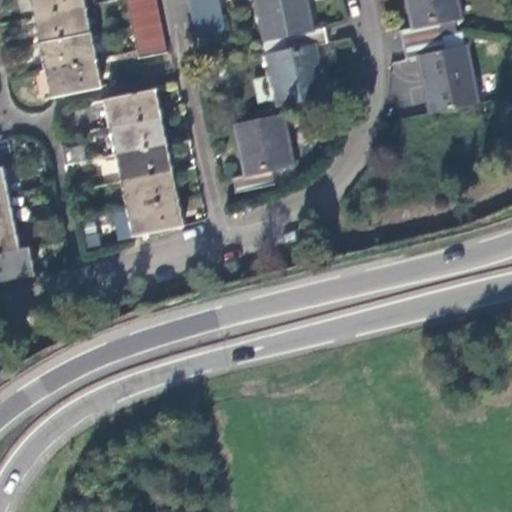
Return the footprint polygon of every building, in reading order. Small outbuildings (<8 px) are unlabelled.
[(80,0),(25,0),(28,14),(81,4),(80,0)] [(154,9),(152,0),(122,0),(121,1),(124,16),(154,9)] [(217,9),(215,0),(198,0),(187,3),(190,17),(217,9)] [(250,0),(260,43),(283,38),(310,32),(303,0),(250,0)] [(457,22),(452,0),(398,0),(406,32),(393,35),(396,48),(439,40),(436,26),(457,22)] [(84,18),(81,4),(28,14),(34,42),(87,31),(84,18)] [(157,22),(154,9),(124,16),(127,29),(157,22)] [(221,25),(217,9),(190,17),(193,32),(221,25)] [(130,44),(160,37),(157,22),(127,29),(130,44)] [(457,22),(436,26),(439,40),(461,37),(457,22)] [(196,45),(224,39),(221,25),(193,32),(196,45)] [(322,30),(310,32),(283,38),(286,50),(262,55),(272,106),(322,96),(312,47),(325,44),(322,30)] [(91,48),(87,31),(34,42),(40,68),(92,57),(91,48)] [(133,57),(163,51),(160,37),(130,44),(133,57)] [(461,37),(439,40),(442,56),(463,51),(461,37)] [(283,38),(260,43),(262,55),(286,50),(283,38)] [(439,40),(396,48),(400,66),(413,63),(425,119),(476,108),(463,51),(442,56),(439,40)] [(40,68),(45,95),(98,84),(97,77),(92,57),(40,68)] [(158,114),(152,87),(101,96),(108,125),(158,114)] [(163,140),(158,114),(108,125),(113,152),(163,140)] [(292,167),(281,114),(232,124),(242,174),(231,177),(234,191),(271,183),(268,172),(292,167)] [(170,170),(163,140),(113,152),(119,180),(170,170)] [(170,170),(119,180),(125,208),(176,199),(170,170)] [(0,223),(13,221),(7,193),(0,194),(0,223)] [(176,199),(125,208),(131,233),(181,222),(176,199)] [(0,223),(0,252),(20,248),(13,221),(0,223)] [(0,279),(33,272),(27,247),(20,248),(0,252),(0,279)]
